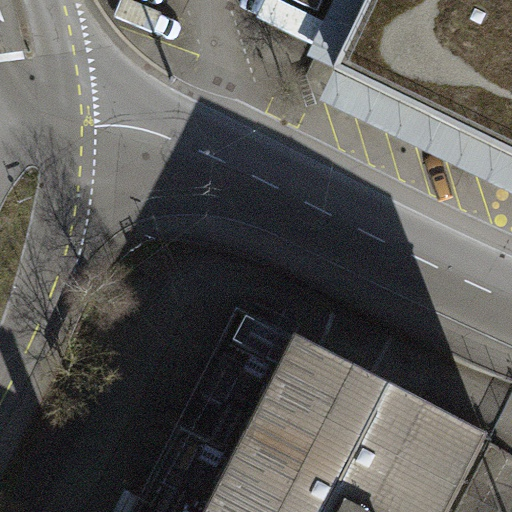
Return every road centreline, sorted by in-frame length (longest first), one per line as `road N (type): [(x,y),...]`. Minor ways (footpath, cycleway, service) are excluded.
road 1 (unclassified): [(68,114),(182,143),(511,301)]
road 2 (secondary): [(0,388),(48,253),(68,114)]
